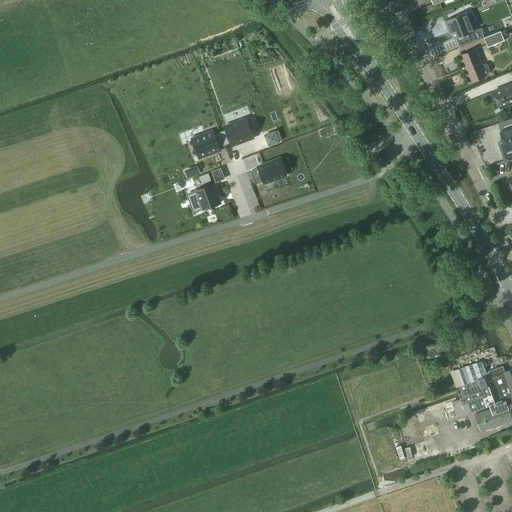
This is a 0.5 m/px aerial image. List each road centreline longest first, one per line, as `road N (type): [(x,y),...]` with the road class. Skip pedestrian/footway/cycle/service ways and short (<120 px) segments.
road 1 (residential): [(511,256),(385,0)]
road 2 (secondary): [(510,291),(371,64)]
